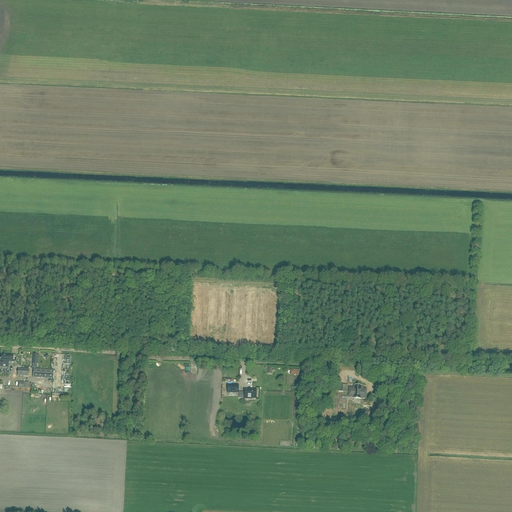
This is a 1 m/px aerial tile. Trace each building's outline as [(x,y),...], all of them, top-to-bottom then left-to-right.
[(12,356),(1,356),(1,358),(0,358),(0,367),(8,368),(8,362),(12,362),(12,356)] [(33,369),(33,377),(53,379),(54,370),(33,369)] [(350,389),(349,397),(355,398),(355,399),(361,399),(361,398),(365,398),(366,390),(362,390),(362,387),(356,386),(356,389),(350,389)] [(378,397),(382,388),(377,386),(373,395),(378,397)] [(244,390),(244,399),(252,399),(256,399),(256,391),(252,391),(252,390),(244,390)]
